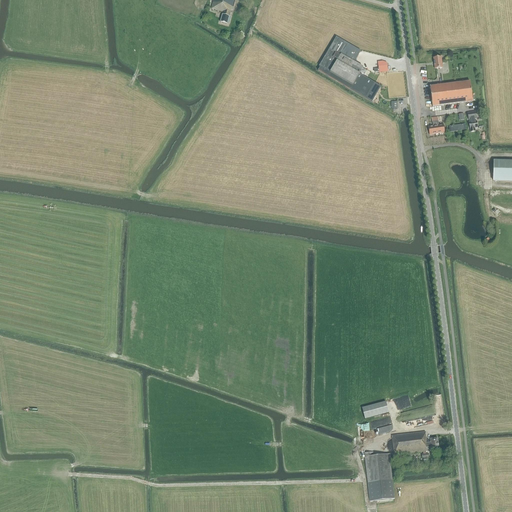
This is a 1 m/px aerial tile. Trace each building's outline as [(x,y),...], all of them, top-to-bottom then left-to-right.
[(213,0),(212,8),(224,11),(221,21),(228,23),(232,9),(235,0),(213,0)] [(319,66),(320,67),(318,71),(350,90),(372,102),(381,87),(359,74),(363,68),(354,62),(361,51),(336,37),(319,66)] [(434,69),(443,68),(441,57),(433,58),(434,69)] [(432,107),(472,101),(470,81),(430,87),(432,107)] [(477,121),(475,122),(475,119),(476,119),(475,112),(467,113),(468,120),(470,120),(471,122),(469,122),(470,129),(470,132),(475,132),(475,128),(478,128),(477,121)] [(443,125),(439,125),(437,117),(431,118),(433,126),(428,127),(429,135),(445,133),(443,125)] [(511,181),(511,161),(494,161),(493,181),(511,181)] [(386,402),(362,408),(365,419),(388,413),(386,402)] [(392,425),(377,429),(379,435),(393,431),(392,425)] [(431,451),(438,451),(437,439),(430,440),(430,441),(427,442),(425,432),(392,437),(394,456),(426,452),(426,451),(431,450),(431,451)] [(394,499),(392,481),(389,454),(373,456),(373,453),(364,454),(370,502),(394,499)]
